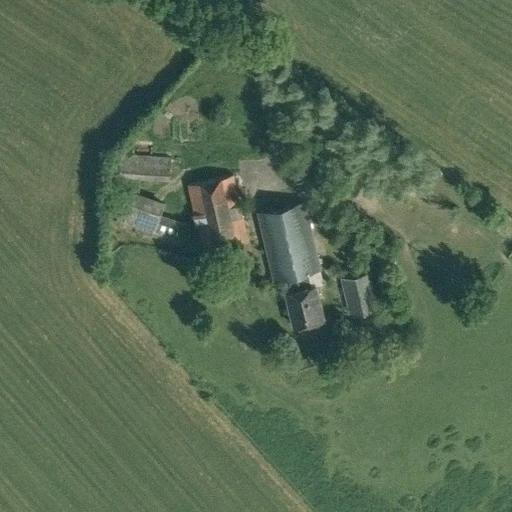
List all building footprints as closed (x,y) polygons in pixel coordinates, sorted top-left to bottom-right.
[(121,155),(120,176),(170,179),(171,159),(121,155)] [(236,244),(249,242),(234,174),(190,184),(204,251),(215,249),(217,261),(239,257),(236,244)] [(126,191),(116,223),(181,244),(188,224),(161,215),(164,204),(126,191)] [(286,277),(291,291),(287,292),(295,325),(325,318),(317,285),(312,286),(309,272),(321,269),(305,201),(259,212),(275,280),(286,277)] [(371,272),(342,278),(351,314),(380,307),(371,272)]
